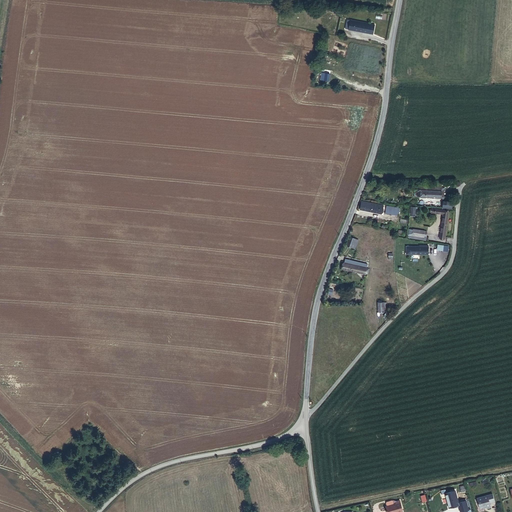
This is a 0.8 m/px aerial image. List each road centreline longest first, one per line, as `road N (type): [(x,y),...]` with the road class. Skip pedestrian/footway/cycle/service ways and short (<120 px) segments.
road 1 (unclassified): [(317,511),(305,436),(315,303),(366,178),(388,93),(399,0)]
road 2 (track): [(0,418),(89,511)]
